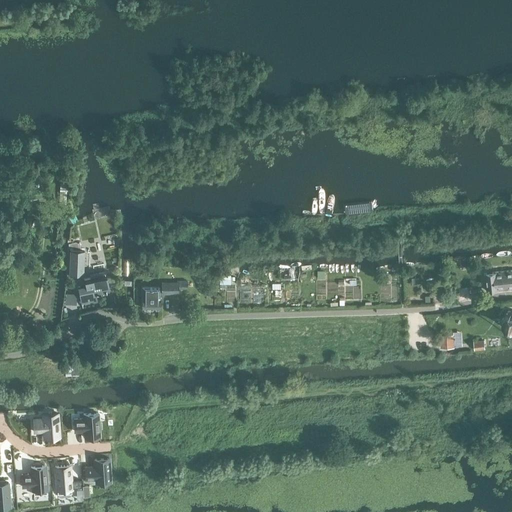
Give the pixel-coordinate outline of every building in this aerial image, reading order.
[(28,189),(39,187),(37,181),(27,183),(28,189)] [(84,251),(84,246),(78,246),(78,247),(72,247),(72,250),(70,250),(69,274),(83,275),(84,251)] [(511,269),(504,271),(504,268),(501,269),(502,271),(499,271),(499,270),(496,271),(496,272),(486,273),(488,291),(511,288),(511,269)] [(85,284),(78,286),(82,302),(95,299),(93,290),(109,287),(106,274),(105,274),(104,269),(89,273),(90,278),(84,279),(85,284)] [(221,274),(220,282),(230,283),(231,275),(221,274)] [(162,293),(178,293),(178,288),(187,288),(187,280),(177,280),(177,281),(162,281),(162,293)] [(142,307),(160,307),(159,287),(142,288),(142,297),(142,307)] [(66,291),(66,302),(77,303),(77,292),(66,291)] [(511,309),(506,310),(500,316),(500,324),(507,330),(511,330),(511,309)] [(443,349),(456,349),(455,336),(442,336),(443,349)] [(103,351),(103,340),(90,339),(89,350),(103,351)] [(476,349),(486,348),(485,340),(475,341),(476,349)] [(65,374),(79,374),(78,360),(64,360),(65,374)] [(43,418),(33,419),(34,431),(41,431),(44,431),(44,438),(51,437),(59,437),(58,413),(49,413),(43,414),(43,418)] [(84,418),(74,419),(74,431),(82,431),(84,431),(85,438),(95,437),(100,436),(99,428),(101,428),(101,422),(99,422),(98,413),(92,413),(83,414),(84,418)] [(92,466),(85,466),(86,479),(96,478),(96,482),(111,481),(109,457),(94,459),(95,466),(92,466)] [(29,474),(21,474),(22,487),(32,486),(33,490),(34,490),(34,494),(47,493),(47,489),(48,489),(46,465),(31,466),(31,474),(29,474)] [(70,465),(55,466),(55,470),(56,489),(57,489),(57,493),(71,492),(71,488),(72,488),(72,487),(81,487),(80,480),(80,479),(71,480),(70,465)] [(0,506),(10,506),(10,505),(8,482),(0,482),(0,506)]
